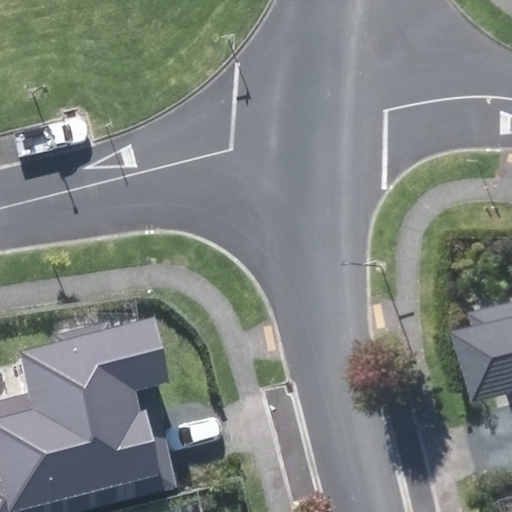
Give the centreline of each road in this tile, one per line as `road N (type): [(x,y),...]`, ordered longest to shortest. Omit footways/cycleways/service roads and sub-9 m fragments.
road 1 (residential): [(384,511),(314,220),(318,122)]
road 2 (residential): [(318,122),(0,209)]
road 3 (residential): [(511,99),(439,100),(318,122)]
road 4 (residential): [(318,122),(336,0)]
